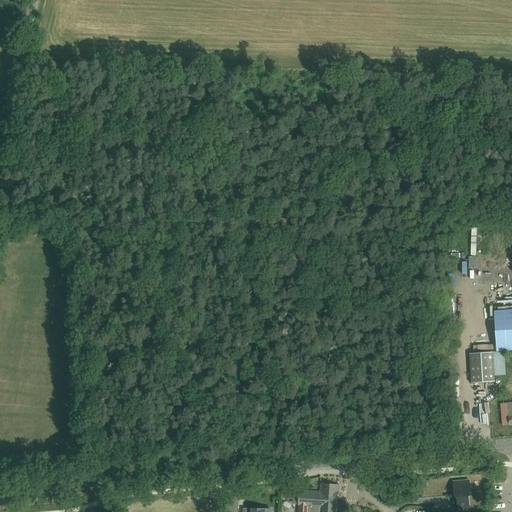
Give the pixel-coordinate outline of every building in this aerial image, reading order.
[(88,73),(73,69),(71,77),(86,80),(88,73)] [(511,309),(502,313),(504,319),(509,318),(511,323),(511,309)] [(470,353),(471,383),(495,382),(493,352),(470,353)] [(472,486),(469,486),(469,479),(456,480),(457,495),(460,495),(461,509),(472,508),(471,494),(473,494),(472,486)] [(307,511),(308,505),(320,506),(320,511),(336,511),(338,496),(339,496),(340,485),(321,484),(320,492),(300,491),(299,505),(298,511),(307,511)]
